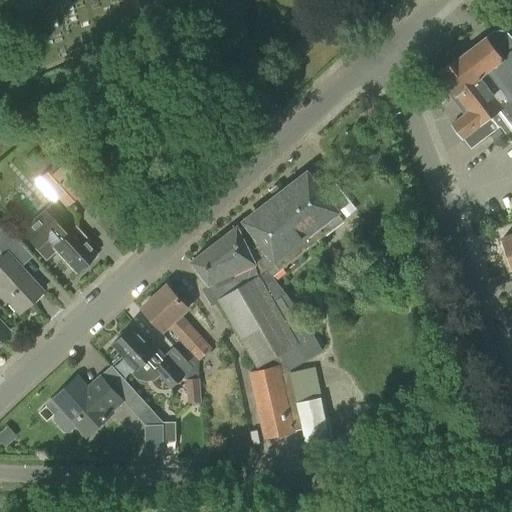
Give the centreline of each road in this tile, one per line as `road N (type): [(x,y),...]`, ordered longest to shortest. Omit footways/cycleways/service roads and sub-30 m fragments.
road 1 (unclassified): [(0,402),(382,52)]
road 2 (residential): [(511,485),(0,473)]
road 3 (unclassified): [(511,380),(382,52)]
